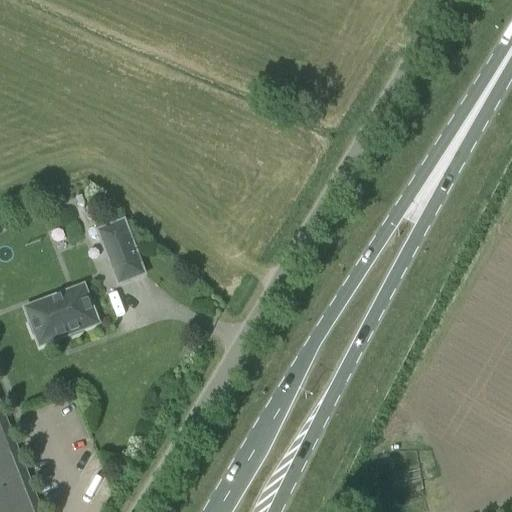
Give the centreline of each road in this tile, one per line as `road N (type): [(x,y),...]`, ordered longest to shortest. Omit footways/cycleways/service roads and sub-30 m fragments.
road 1 (unclassified): [(141,511),(448,0)]
road 2 (primary): [(511,49),(355,272),(210,511)]
road 3 (primary): [(272,511),(511,52)]
